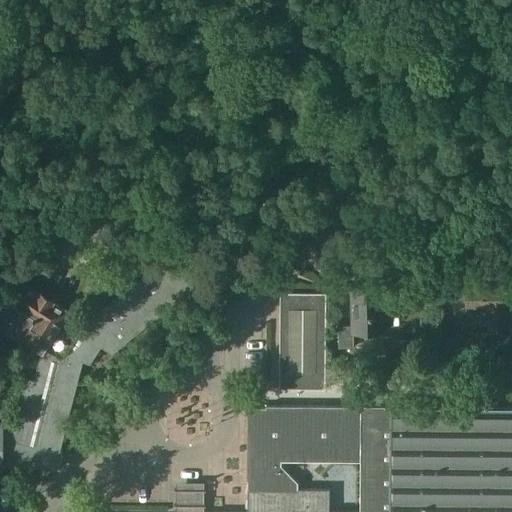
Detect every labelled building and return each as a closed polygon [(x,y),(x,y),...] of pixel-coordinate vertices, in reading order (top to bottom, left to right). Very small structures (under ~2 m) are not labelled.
[(61,452),(63,452),(63,451),(58,450),(82,359),(90,361),(101,344),(112,350),(192,287),(165,253),(151,265),(154,268),(86,322),(81,320),(78,324),(69,318),(72,314),(68,311),(69,310),(24,281),(12,301),(6,297),(0,305),(0,321),(24,337),(25,346),(33,351),(41,348),(43,349),(35,379),(25,377),(12,426),(0,426),(0,464),(61,465),(61,452)] [(383,331),(383,327),(386,325),(386,317),(383,316),(382,286),(351,287),(353,332),(383,331)] [(466,286),(466,316),(488,316),(488,328),(507,328),(507,308),(508,286),(466,286)] [(281,390),(319,391),(326,391),(327,293),(319,293),(281,292),(281,390)] [(387,363),(410,362),(409,340),(386,341),(387,363)] [(247,511),(204,511),(203,511),(511,511),(511,408),(361,408),(361,405),(266,405),(266,407),(247,406),(247,480),(249,480),(249,481),(245,492),(249,495),(245,508),(249,509),(249,511),(247,511)]
